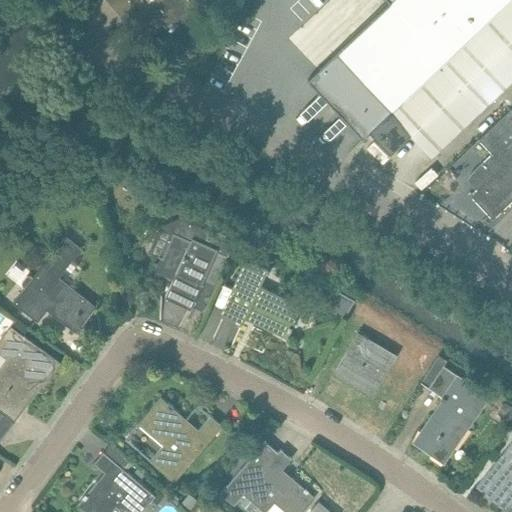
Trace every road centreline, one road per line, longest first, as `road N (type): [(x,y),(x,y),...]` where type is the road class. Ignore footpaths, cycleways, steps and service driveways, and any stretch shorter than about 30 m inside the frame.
road 1 (residential): [(411,483),(241,381),(149,341),(121,353),(6,511)]
road 2 (unclassified): [(511,290),(240,117),(99,68)]
